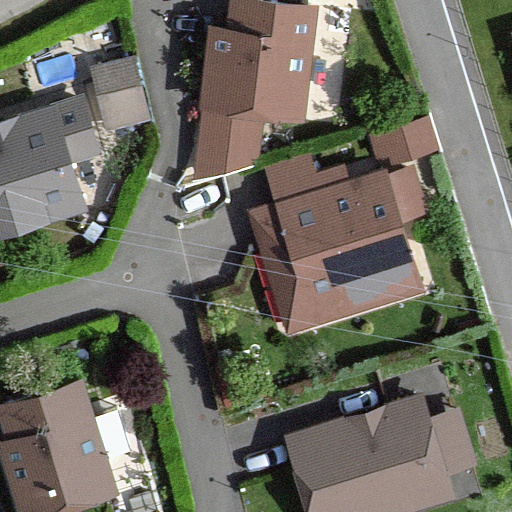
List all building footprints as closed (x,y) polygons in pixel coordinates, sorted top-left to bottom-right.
[(211,98),(300,108),(312,3),(287,0),(238,0),(233,45),(217,43),(211,98)] [(107,109),(142,101),(133,62),(98,70),(107,109)] [(0,123),(0,225),(82,200),(67,154),(96,145),(81,98),(0,123)] [(249,113),(244,156),(252,153),(260,104),(211,98),(209,108),(249,113)] [(146,118),(142,101),(107,109),(111,126),(146,118)] [(249,113),(209,108),(202,171),(244,156),(249,113)] [(421,118),(387,129),(394,151),(428,141),(421,118)] [(394,151),(387,129),(375,132),(382,155),(394,151)] [(280,176),(288,200),(345,183),(340,166),(313,174),(306,152),(276,161),(280,176)] [(406,168),(386,174),(398,214),(418,208),(406,168)] [(286,303),(413,263),(398,214),(386,174),(385,170),(345,183),(288,200),(258,210),(286,303)] [(413,263),(286,303),(293,323),(419,281),(413,263)] [(239,363),(227,367),(237,400),(265,390),(261,377),(250,381),(243,376),(239,363)] [(119,404),(90,412),(73,417),(63,383),(5,401),(16,435),(21,452),(11,455),(29,509),(112,484),(102,454),(131,444),(119,404)] [(294,435),(317,511),(373,511),(450,489),(421,396),(294,435)] [(21,452),(16,435),(6,438),(11,455),(21,452)]
